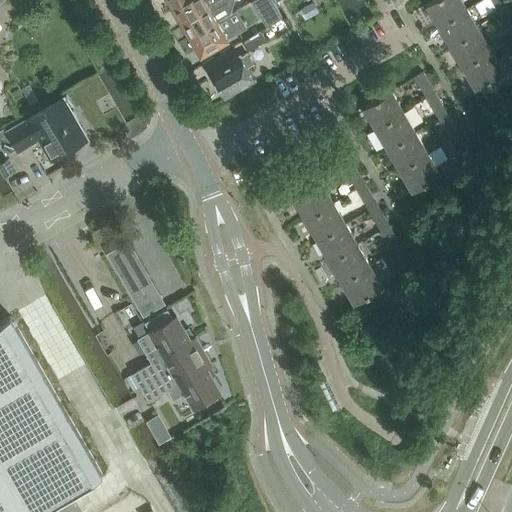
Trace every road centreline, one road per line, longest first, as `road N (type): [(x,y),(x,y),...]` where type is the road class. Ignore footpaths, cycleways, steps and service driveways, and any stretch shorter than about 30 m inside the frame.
road 1 (residential): [(196,158),(411,35)]
road 2 (unclassified): [(0,241),(186,138)]
road 3 (residential): [(106,0),(186,138)]
road 4 (residential): [(253,332),(242,255),(212,196)]
road 5 (residential): [(212,196),(221,262),(253,332)]
road 6 (residential): [(349,506),(313,473),(274,410)]
